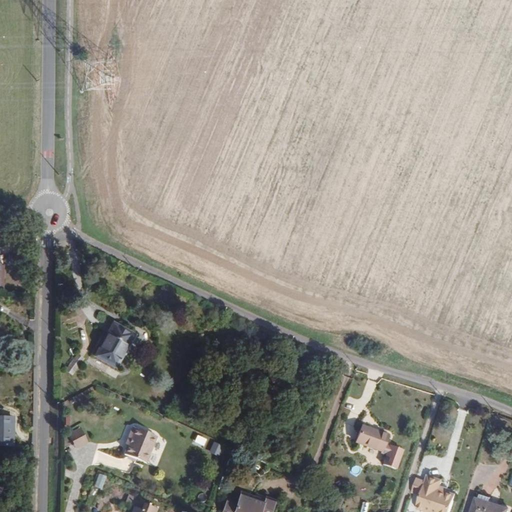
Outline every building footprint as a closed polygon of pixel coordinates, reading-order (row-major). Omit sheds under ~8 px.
[(116,368),(135,333),(111,320),(92,355),(116,368)] [(73,373),(83,359),(77,355),(67,369),(73,373)] [(0,443),(13,444),(15,416),(0,415),(0,443)] [(402,464),(408,444),(390,438),(392,430),(368,421),(362,436),(387,445),(386,448),(391,450),(388,459),(402,464)] [(144,461),(154,434),(130,425),(126,434),(129,436),(123,453),(144,461)] [(85,443),(78,429),(67,434),(74,448),(85,443)] [(212,450),(222,454),(224,447),(214,444),(212,450)] [(453,511),(461,487),(444,481),(448,472),(432,467),(421,501),(453,511)] [(395,493),(400,477),(392,475),(387,490),(395,493)] [(511,511),(511,509),(511,500),(494,495),(496,490),(486,487),(484,491),(481,490),(474,511),(511,511)] [(260,511),(261,509),(270,511),(274,501),(265,498),(265,496),(255,493),(253,500),(239,496),(237,503),(226,499),(222,511),(260,511)]
